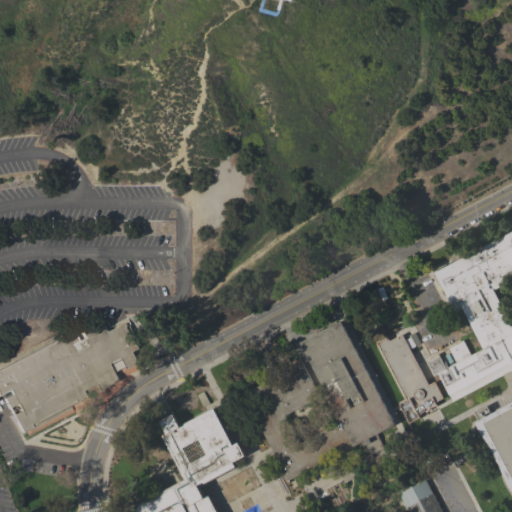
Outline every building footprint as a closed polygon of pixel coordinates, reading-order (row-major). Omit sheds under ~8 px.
[(436,373),(448,396),(451,401),(511,369),(511,329),(491,289),(511,277),(511,230),(454,261),(433,273),(451,307),(458,303),(482,348),(470,355),(436,373)] [(340,320),(395,424),(378,433),(385,446),(370,454),(363,440),(287,480),(270,449),(262,433),(265,431),(244,392),(266,380),(254,356),(261,352),(266,349),(279,373),(300,362),(319,397),(284,415),(298,442),(340,420),(299,342),(340,320)] [(3,398),(11,394),(9,390),(0,394),(0,368),(72,331),(77,341),(83,337),(82,335),(104,324),(108,331),(125,322),(127,326),(126,326),(136,345),(137,345),(139,348),(133,351),(138,362),(127,368),(122,357),(110,363),(119,380),(93,394),(21,432),(15,421),(11,423),(8,416),(19,410),(15,403),(8,407),(3,398)] [(428,385),(434,381),(442,397),(435,402),(436,404),(430,408),(430,409),(425,412),(425,411),(418,415),(419,417),(409,423),(398,403),(406,399),(375,342),(385,337),(387,341),(400,334),(428,385)] [(511,489),(475,423),(480,420),(511,402),(511,489)] [(135,511),(133,507),(182,480),(188,477),(185,472),(181,474),(160,435),(165,433),(159,421),(165,418),(172,414),(179,426),(213,408),(233,445),(237,442),(245,456),(233,462),(235,466),(202,485),(199,486),(204,496),(208,494),(217,511),(135,511)] [(434,495),(435,495),(436,497),(435,498),(437,502),(439,501),(440,504),(439,504),(441,508),(442,508),(443,510),(442,511),(408,511),(399,494),(411,487),(425,479),(434,495)]
